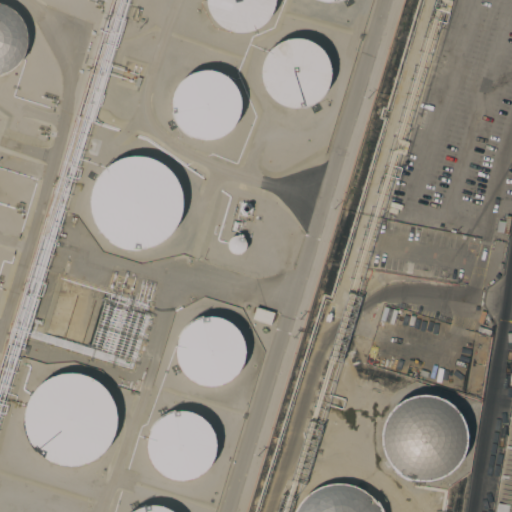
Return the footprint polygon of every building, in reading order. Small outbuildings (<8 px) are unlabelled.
[(0,0),(4,1),(10,3),(16,7),(21,11),(26,16),(29,21),(32,28),(33,34),(33,41),(32,47),(30,54),(27,60),(23,65),(18,69),(12,73),(6,75),(0,76),(0,0)] [(239,32),(233,31),(227,30),(222,27),(217,24),(213,19),(209,14),(207,9),(205,3),(205,0),(273,0),(273,4),(272,10),(269,15),(266,20),(261,24),(256,28),(251,30),(245,32),(239,32)] [(289,108),(283,106),(278,104),(272,101),(268,97),(264,92),(261,87),(260,81),(259,75),(259,69),(260,63),(263,57),(266,52),(270,48),(275,44),(280,41),(286,39),(292,38),(298,38),(304,40),(309,42),(314,45),(319,49),(322,54),(325,60),(327,65),(328,71),(328,77),(326,83),(324,89),(321,94),(317,99),(312,102),(307,105),(301,107),(295,108),(289,108)] [(207,139),(201,139),(195,138),(190,135),(185,132),(180,128),(177,123),(174,118),(172,112),(172,106),(172,100),(173,94),(176,88),(179,83),(183,79),(188,75),(194,73),(199,71),(205,70),(211,71),(217,72),(223,74),(228,78),(232,82),(236,87),(238,92),(240,98),(241,104),(240,110),(239,116),(237,121),(233,126),(229,131),(224,134),(219,137),(213,139),(207,139)] [(147,251),(139,251),(131,251),(123,248),(115,245),(109,240),(103,234),(98,227),(95,220),(93,211),(92,203),(93,195),(95,187),(99,179),(104,173),(109,167),(116,162),(124,159),(132,157),(140,156),(148,157),(156,159),(164,163),(171,167),(176,173),(181,180),(185,188),(187,196),(187,204),(186,213),(184,221),(181,228),(176,235),(170,241),(163,245),(155,249),(147,251)] [(250,204),(239,203),(237,214),(249,216),(250,204)] [(233,254),(231,253),(229,251),(227,248),(226,245),(227,242),(228,239),(231,236),(236,235),(239,236),(243,238),(245,241),(245,244),(245,248),(243,251),(241,253),(236,254),(233,254)] [(401,271),(402,262),(413,263),(413,269),(421,270),(427,271),(430,271),(429,276),(401,271)] [(251,319),(255,307),(274,312),(270,325),(251,319)] [(396,311),(383,307),(379,320),(392,323),(396,311)] [(215,386),(209,386),(203,385),(197,382),(192,379),(187,374),(184,369),(181,364),(179,358),(178,352),(179,345),(180,339),(183,333),(186,328),(190,323),(195,320),(201,317),(207,315),(213,314),(219,315),(225,316),(231,319),(236,322),(241,326),(245,331),(248,337),(249,343),(250,349),(250,355),(248,362),(246,367),(242,373),(238,377),(233,381),(228,384),(222,386),(215,386)] [(67,465),(59,464),(51,462),(44,458),(38,453),(32,447),(28,441),(24,433),(22,426),(22,418),(23,409),(25,402),(28,395),(33,388),(39,382),(46,378),(53,375),(61,373),(69,372),(77,373),(84,375),(92,379),(98,384),(104,389),(108,396),(111,403),(113,411),(114,419),(113,427),(111,435),(107,442),(102,449),(97,454),(90,459),(83,462),(75,464),(67,465)] [(439,479),(428,481),(405,481),(395,475),(383,456),(380,446),(379,434),(382,424),(387,414),(394,406),(402,399),(413,396),(423,394),(434,396),(445,400),(453,407),(460,415),(464,425),(466,437),(466,447),(462,457),(456,466),(449,473),(439,479)] [(173,479),(167,477),(161,475),(156,471),(151,467),(148,462),(145,456),(143,450),(142,444),(143,438),(144,431),(146,426),(150,420),(154,416),(159,412),(165,409),(171,407),(177,406),(184,407),(190,408),(196,411),(201,414),(205,418),(209,424),(212,429),(214,435),(215,442),(214,448),(213,454),(210,460),(207,465),(203,470),(198,474),(192,477),(186,479),(180,479),(173,479)] [(495,511),(511,411),(511,511),(495,511)] [(293,511),(298,503),(304,496),(310,492),(317,488),(324,485),(338,483),(345,483),(354,486),(363,490),(377,502),(382,510),(382,511),(293,511)]
